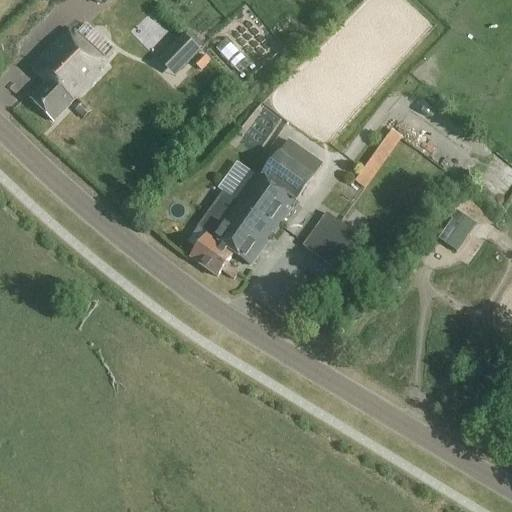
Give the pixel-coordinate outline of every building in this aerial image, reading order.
[(278,39),(289,29),(280,19),(269,30),(278,39)] [(54,123),(106,70),(69,31),(31,69),(46,84),(31,100),(54,123)] [(154,65),(172,82),(198,55),(180,38),(154,65)] [(205,57),(196,66),(201,72),(211,62),(205,57)] [(81,104),(75,111),(83,119),(90,112),(81,104)] [(392,131),(355,182),(365,189),(402,138),(392,131)] [(253,172),(233,201),(223,194),(209,214),(207,217),(198,211),(192,221),(200,226),(199,227),(209,234),(191,259),(218,278),(235,255),(251,266),(322,167),(288,141),(261,177),(253,172)] [(352,184),(346,193),(352,197),(358,189),(352,184)] [(439,238),(447,244),(465,218),(455,211),(450,219),(452,220),(439,238)] [(358,238),(325,215),(303,247),(336,270),(358,238)] [(414,229),(381,278),(390,284),(423,235),(414,229)]
